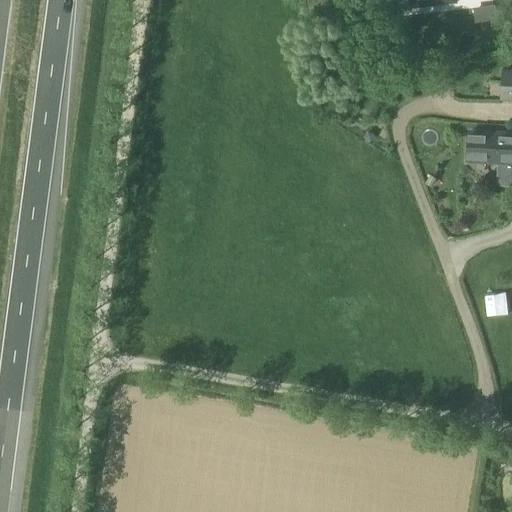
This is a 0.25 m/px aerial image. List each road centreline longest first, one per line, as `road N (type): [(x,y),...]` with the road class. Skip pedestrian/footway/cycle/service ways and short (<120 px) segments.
road 1 (unclassified): [(77,511),(99,362),(511,428)]
road 2 (trunk): [(0,460),(56,0)]
road 3 (unknown): [(99,362),(120,0)]
